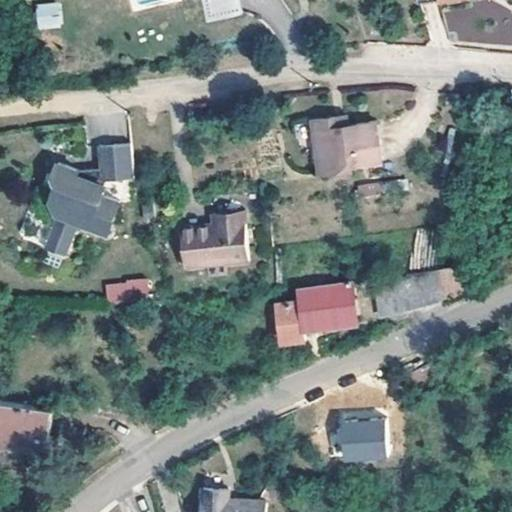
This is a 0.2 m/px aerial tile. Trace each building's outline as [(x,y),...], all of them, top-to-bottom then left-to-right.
[(199,0),(204,21),(244,12),(241,0),(199,0)] [(60,2),(34,4),(36,29),(62,27),(60,2)] [(311,114),(312,120),(336,116),(335,111),(311,114)] [(348,115),(336,116),(338,128),(345,127),(344,120),(349,120),(348,115)] [(336,116),(312,120),(319,168),(352,163),(351,159),(379,156),(374,117),(349,120),(344,120),(345,127),(338,128),(336,116)] [(105,232),(117,202),(99,195),(105,180),(131,177),(126,142),(92,147),(93,170),(94,178),(80,180),(77,173),(53,166),(48,182),(52,187),(46,201),(55,213),(41,248),(62,255),(76,223),(105,232)] [(94,178),(93,170),(77,173),(80,180),(94,178)] [(390,191),(390,181),(358,182),(359,192),(390,191)] [(245,209),(244,202),(212,206),(213,214),(223,212),(245,209)] [(250,252),(245,209),(223,212),(223,217),(181,221),(185,260),(250,252)] [(475,289),(469,261),(438,266),(443,295),(468,291),(475,289)] [(443,295),(438,266),(374,274),(379,306),(443,295)] [(357,315),(352,276),(302,283),(302,297),(277,301),(283,338),(308,335),(306,322),(357,315)] [(131,278),(105,280),(106,300),(132,298),(131,278)] [(34,401),(0,397),(0,441),(48,450),(54,404),(34,401)] [(385,416),(346,419),(348,458),(388,455),(385,416)] [(229,497),(228,488),(204,487),(203,511),(265,511),(265,498),(229,497)]
